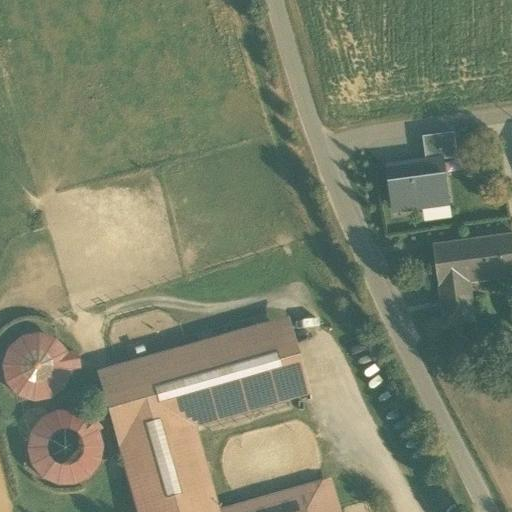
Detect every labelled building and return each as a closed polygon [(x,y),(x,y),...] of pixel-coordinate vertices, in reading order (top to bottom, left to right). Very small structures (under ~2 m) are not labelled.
[(423,138),(426,161),(442,159),(442,161),(458,159),(454,133),(423,138)] [(388,166),(394,208),(409,207),(410,212),(434,209),(433,203),(448,201),(442,161),(442,159),(426,161),(388,166)] [(511,235),(434,246),(445,328),(475,324),(471,285),(470,278),(511,272),(511,235)] [(511,272),(470,278),(471,285),(511,279),(511,272)] [(177,419),(203,511),(213,511),(218,511),(195,429),(310,396),(287,318),(98,372),(102,385),(270,337),(285,388),(177,419)] [(65,383),(68,371),(80,369),(77,355),(65,357),(58,347),(48,340),(36,337),(23,339),(12,346),(5,356),(2,369),(4,381),(11,392),(22,399),(34,402),(47,400),(57,393),(65,383)] [(139,511),(203,511),(177,419),(285,388),(270,337),(102,385),(139,511)] [(63,413),(50,415),(57,433),(72,433),(82,446),(80,460),(69,468),(75,486),(91,475),(100,459),(100,442),(96,432),(100,429),(90,418),(86,422),(81,417),(63,413)] [(51,486),(75,486),(69,468),(55,467),(46,456),(46,443),(57,433),(50,415),(36,424),(29,436),(26,453),(29,465),(36,476),(51,486)] [(242,511),(292,498),(325,488),(331,511),(339,511),(330,478),(218,511),(213,511),(242,511)] [(331,511),(325,488),(292,498),(296,511),(331,511)] [(242,511),(296,511),(292,498),(242,511)]
